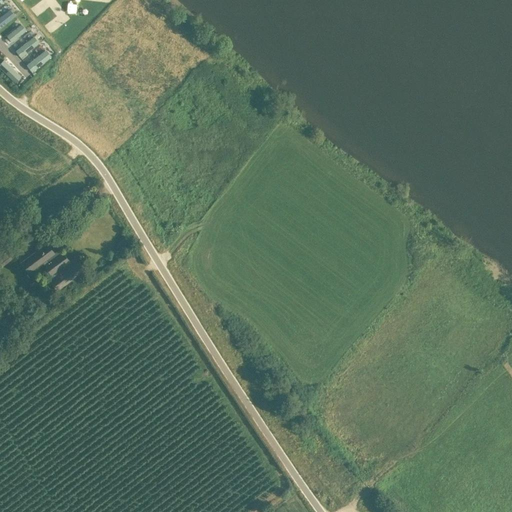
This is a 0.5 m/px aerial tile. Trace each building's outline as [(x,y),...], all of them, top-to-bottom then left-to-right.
[(10,8),(0,15),(0,26),(15,15),(10,8)] [(22,23),(6,35),(11,41),(27,30),(22,23)] [(22,57),(39,41),(33,34),(16,50),(22,57)] [(27,64),(33,71),(51,55),(45,48),(27,64)] [(0,67),(15,81),(22,74),(4,58),(0,61),(0,67)] [(48,242),(40,248),(21,262),(29,273),(43,262),(53,276),(50,279),(57,290),(86,269),(85,268),(83,270),(77,261),(79,259),(78,259),(70,264),(69,262),(70,261),(70,260),(68,261),(61,252),(63,251),(63,250),(55,256),(54,254),(55,252),(53,253),(52,251),(46,244),(48,243),(48,242)] [(0,260),(4,265),(13,257),(8,250),(0,255),(0,260)]
